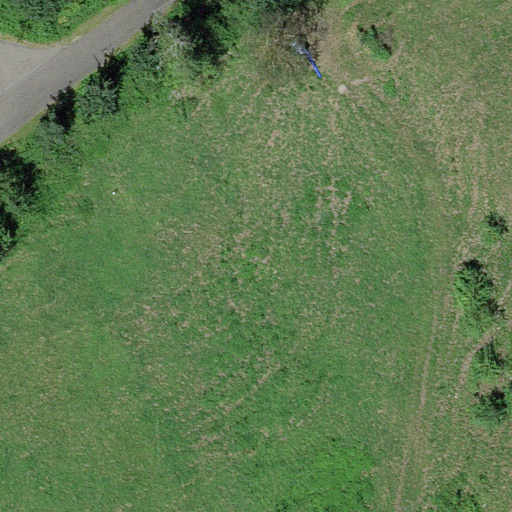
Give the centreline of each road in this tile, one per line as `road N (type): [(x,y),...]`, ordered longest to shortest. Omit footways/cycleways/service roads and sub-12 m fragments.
road 1 (track): [(402,511),(434,290),(429,209),(338,47),(331,0)]
road 2 (track): [(0,108),(156,0)]
